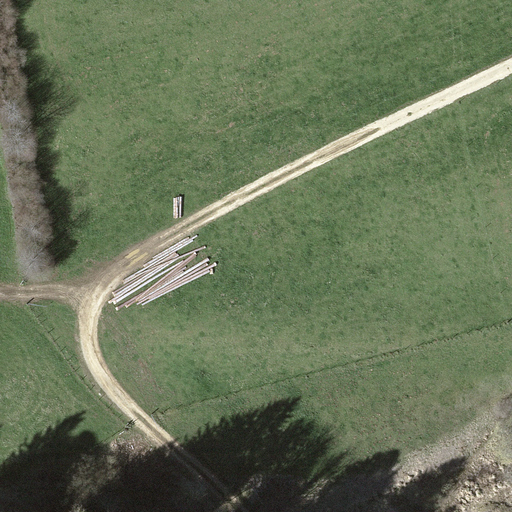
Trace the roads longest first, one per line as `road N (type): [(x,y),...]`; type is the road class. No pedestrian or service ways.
road 1 (track): [(96,303),(161,243),(511,69)]
road 2 (track): [(96,303),(93,356),(111,389),(240,511)]
